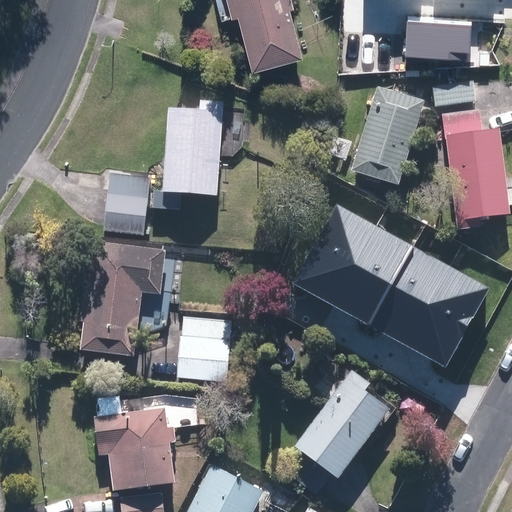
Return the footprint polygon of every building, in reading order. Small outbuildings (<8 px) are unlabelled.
[(311,52),(297,0),(238,0),(241,10),(249,9),(263,64),(311,52)] [(464,12),(463,0),(410,0),(411,15),(464,12)] [(389,30),(346,28),(344,63),(387,65),(389,30)] [(472,84),(431,88),(434,110),(474,106),(472,84)] [(402,176),(424,100),(378,87),(356,163),(402,176)] [(224,186),(228,97),(174,95),(170,184),(224,186)] [(511,173),(504,104),(446,111),(458,213),(511,206),(511,173)] [(153,171),(114,169),(111,224),(149,226),(153,171)] [(402,207),(350,178),(329,214),(380,244),(402,207)] [(170,250),(96,245),(90,345),(138,347),(142,281),(168,282),(170,250)] [(447,279),(343,280),(344,323),(447,322),(447,279)] [(233,311),(183,310),(181,372),(232,373),(233,311)] [(391,401),(348,374),(307,437),(350,465),(391,401)] [(179,477),(174,397),(126,400),(126,392),(101,393),(105,450),(117,449),(120,484),(125,484),(127,511),(172,511),(170,478),(179,477)] [(257,511),(273,482),(218,455),(189,511),(257,511)] [(339,511),(314,501),(309,511),(339,511)]
